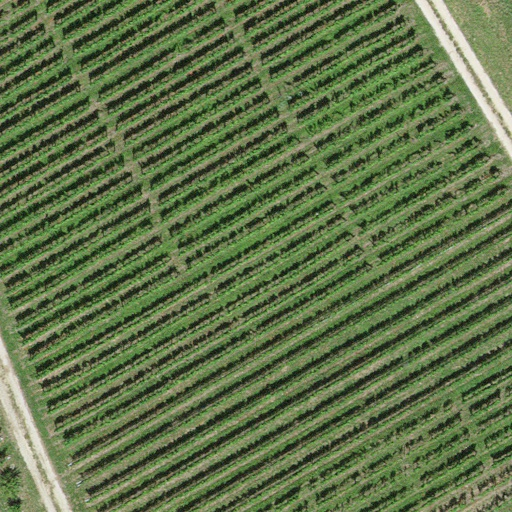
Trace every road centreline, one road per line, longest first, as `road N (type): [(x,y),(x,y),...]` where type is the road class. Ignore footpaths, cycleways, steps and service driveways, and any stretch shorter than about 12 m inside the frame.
road 1 (track): [(63,511),(0,324)]
road 2 (track): [(511,143),(424,0)]
